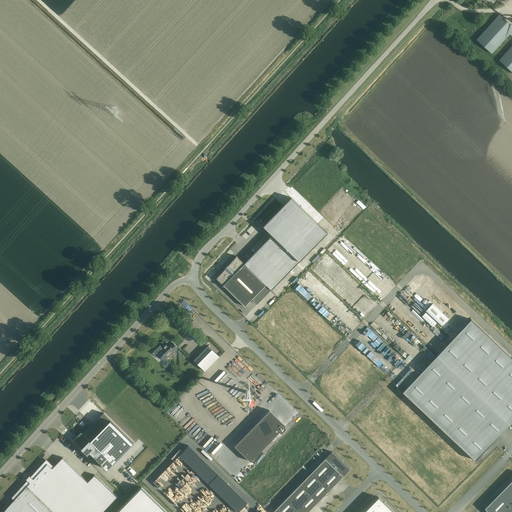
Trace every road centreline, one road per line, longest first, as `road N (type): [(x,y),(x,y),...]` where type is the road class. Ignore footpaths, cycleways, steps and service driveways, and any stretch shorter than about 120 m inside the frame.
road 1 (unclassified): [(194,278),(202,253),(435,0)]
road 2 (unclassified): [(0,474),(170,287),(194,278)]
road 3 (unclassified): [(194,278),(200,293),(379,471)]
